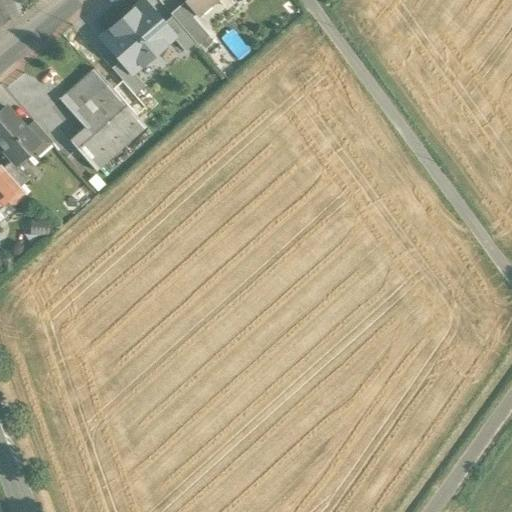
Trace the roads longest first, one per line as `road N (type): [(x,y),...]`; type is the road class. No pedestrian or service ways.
road 1 (residential): [(304,0),(511,277)]
road 2 (residential): [(431,511),(511,399)]
